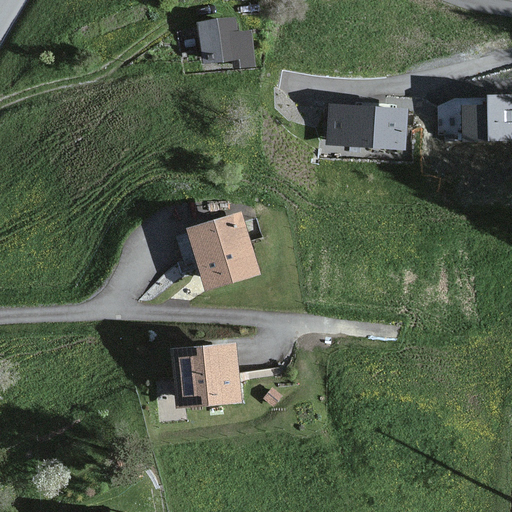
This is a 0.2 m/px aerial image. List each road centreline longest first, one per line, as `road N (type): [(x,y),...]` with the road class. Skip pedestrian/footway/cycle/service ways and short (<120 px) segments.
road 1 (track): [(310,327),(224,315),(0,315)]
road 2 (track): [(198,15),(175,22),(98,76),(0,104)]
